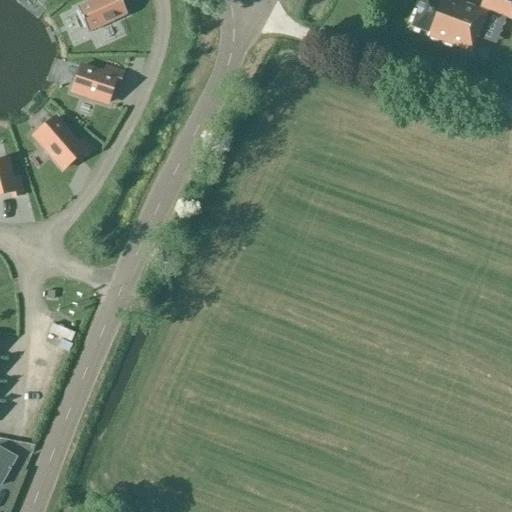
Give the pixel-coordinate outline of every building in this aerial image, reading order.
[(87,34),(126,16),(119,0),(94,0),(76,9),(87,34)] [(427,39),(469,55),(475,38),(478,39),(488,13),(511,22),(511,0),(481,0),(478,10),(451,0),(421,0),(410,28),(428,35),(427,39)] [(106,68),(103,75),(81,67),(72,93),(106,105),(114,82),(119,83),(123,73),(106,68)] [(55,119),(35,137),(63,170),(81,154),(84,158),(92,151),(83,141),(78,146),(55,119)] [(7,161),(0,162),(0,196),(12,193),(13,198),(23,196),(19,178),(12,180),(7,161)] [(0,448),(0,487),(1,488),(17,459),(0,448)]
